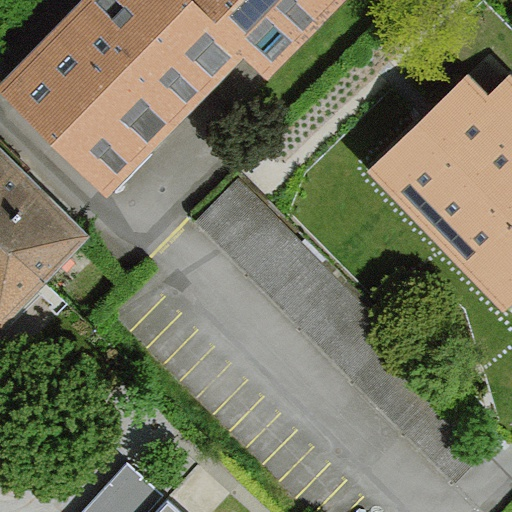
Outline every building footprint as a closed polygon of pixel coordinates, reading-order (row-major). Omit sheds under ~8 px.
[(100,182),(236,43),(193,0),(104,0),(10,96),(100,182)] [(193,0),(236,43),(260,64),(324,0),(193,0)] [(404,129),(344,188),(405,249),(492,165),(467,139),(439,162),(404,129)] [(0,153),(0,235),(43,278),(83,236),(0,153)] [(494,432),(246,179),(208,218),(456,473),(494,432)] [(0,319),(1,321),(43,278),(0,235),(0,319)] [(176,511),(130,470),(93,511),(176,511)]
